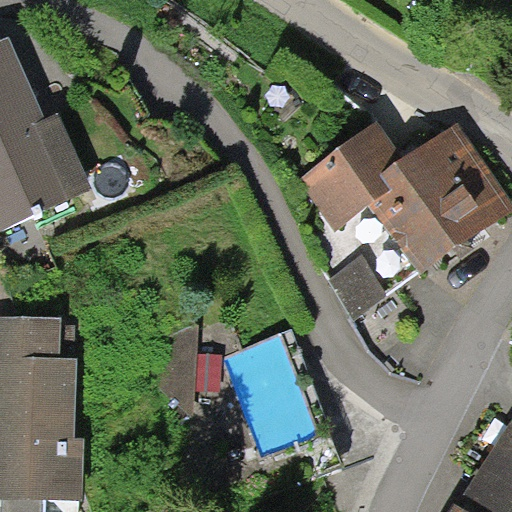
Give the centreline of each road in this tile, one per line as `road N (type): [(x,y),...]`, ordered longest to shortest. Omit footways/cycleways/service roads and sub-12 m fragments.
road 1 (residential): [(438,420),(362,374),(332,336),(252,160),(206,102),(120,41),(39,6),(0,1)]
road 2 (residential): [(313,0),(511,140)]
